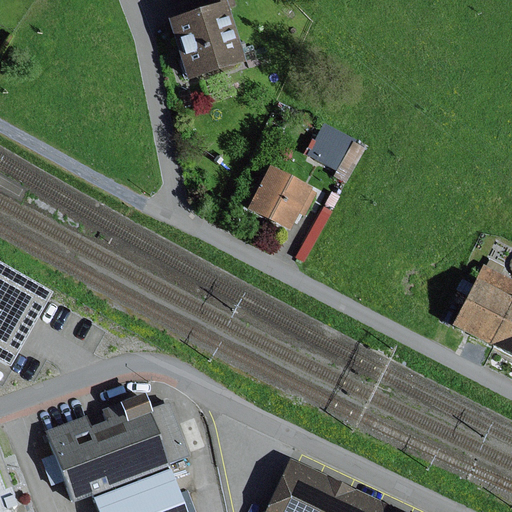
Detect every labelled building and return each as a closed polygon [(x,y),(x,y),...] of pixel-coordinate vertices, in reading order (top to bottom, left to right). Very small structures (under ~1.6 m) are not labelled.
[(195,0),(200,15),(176,23),(196,84),(257,63),(235,0),(195,0)] [(360,147),(336,136),(326,155),(350,167),(360,147)] [(323,192),(279,169),(259,207),(303,230),(323,192)] [(47,297),(0,270),(0,367),(5,371),(47,297)] [(511,290),(489,279),(466,326),(511,348),(511,290)] [(143,399),(47,433),(72,502),(90,497),(167,468),(189,459),(169,403),(147,411),(143,399)] [(394,511),(288,461),(265,511),(394,511)] [(183,511),(167,468),(90,497),(95,511),(183,511)] [(258,511),(262,504),(228,489),(233,511),(258,511)] [(0,511),(9,511),(14,510),(8,492),(0,494),(0,511)]
